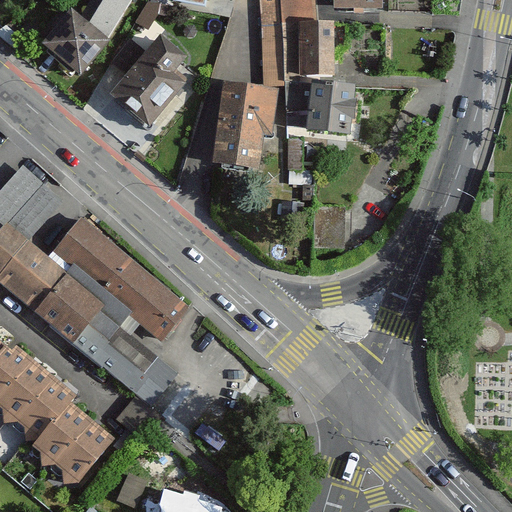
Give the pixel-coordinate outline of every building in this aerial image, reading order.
[(172,0),(173,4),(206,9),(207,0),(172,0)] [(279,0),(284,79),(307,78),(306,23),(316,23),(315,0),(279,0)] [(107,44),(70,12),(43,43),(79,75),(107,44)] [(316,23),(306,23),(307,78),(334,78),(333,23),(316,23)] [(127,76),(111,95),(150,127),(184,85),(172,76),(185,60),(158,38),(146,53),(132,41),(112,64),(119,70),(127,76)] [(223,84),(213,164),(218,165),(259,170),(263,136),(273,137),(278,91),(223,84)] [(310,131),(315,84),(286,84),(286,128),(310,131)] [(353,87),(315,84),(310,131),(348,134),(353,87)] [(344,207),(314,207),(314,238),(315,250),(345,250),(344,207)] [(0,228),(0,282),(141,389),(120,416),(139,430),(155,408),(152,406),(185,364),(161,346),(195,301),(81,214),(52,252),(8,218),(0,228)] [(0,360),(8,351),(0,343),(0,360)] [(13,346),(8,351),(0,360),(0,400),(33,364),(13,346)] [(52,381),(33,364),(0,400),(0,404),(6,410),(6,420),(17,421),(52,381)] [(73,399),(52,381),(17,421),(25,427),(24,440),(36,441),(70,403),(73,399)] [(91,422),(70,403),(36,441),(37,443),(33,447),(41,454),(41,465),(54,465),(91,422)] [(114,442),(91,422),(54,465),(63,473),(64,485),(77,484),(114,442)] [(120,498),(137,504),(148,476),(131,470),(120,498)] [(162,488),(157,511),(219,511),(222,499),(162,488)]
